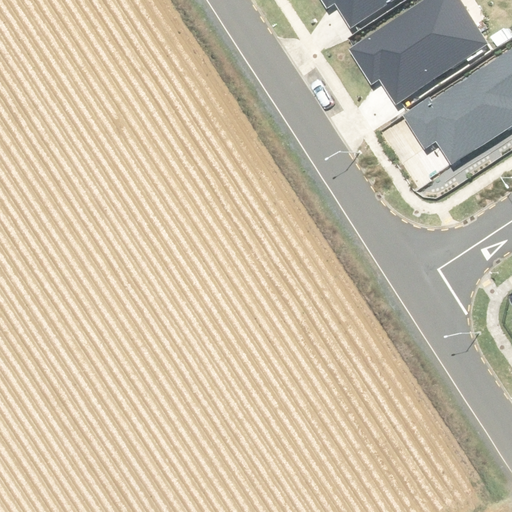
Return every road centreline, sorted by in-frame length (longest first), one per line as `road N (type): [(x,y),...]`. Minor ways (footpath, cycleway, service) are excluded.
road 1 (unclassified): [(425,297),(232,0)]
road 2 (unclassified): [(511,430),(425,297)]
